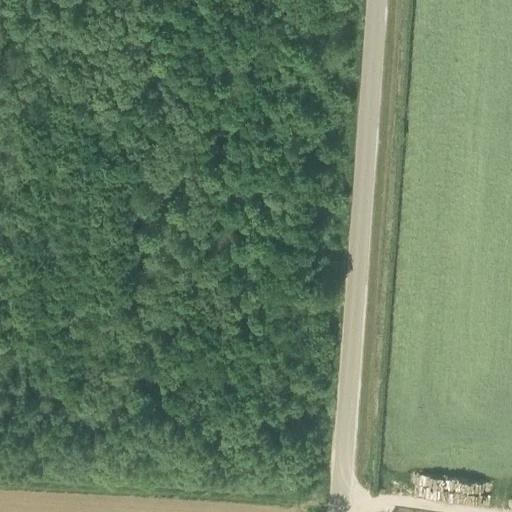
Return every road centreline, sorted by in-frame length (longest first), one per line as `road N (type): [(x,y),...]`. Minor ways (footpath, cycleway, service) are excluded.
road 1 (unclassified): [(339,511),(375,0)]
road 2 (track): [(0,480),(340,503)]
